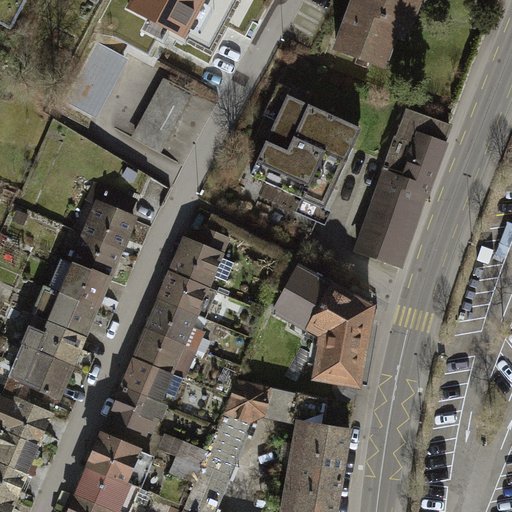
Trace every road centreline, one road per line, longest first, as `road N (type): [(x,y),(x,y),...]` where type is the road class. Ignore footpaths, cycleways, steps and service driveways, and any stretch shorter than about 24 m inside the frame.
road 1 (residential): [(289,0),(197,165),(46,511)]
road 2 (tertiary): [(380,511),(420,299),(511,48)]
road 3 (trunk): [(0,148),(170,0)]
